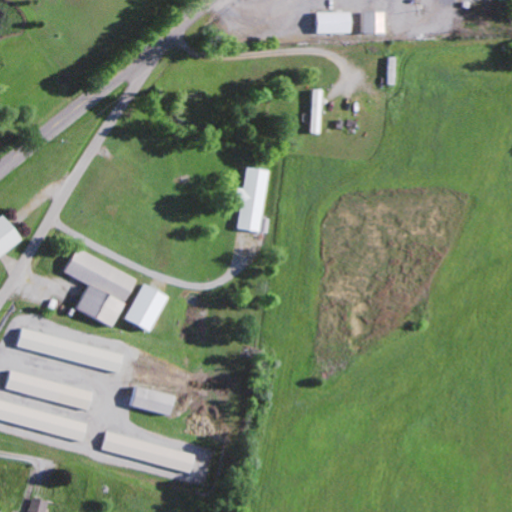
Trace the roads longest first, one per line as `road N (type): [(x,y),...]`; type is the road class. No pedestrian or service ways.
road 1 (residential): [(0,303),(171,31)]
road 2 (secondary): [(209,0),(0,168)]
